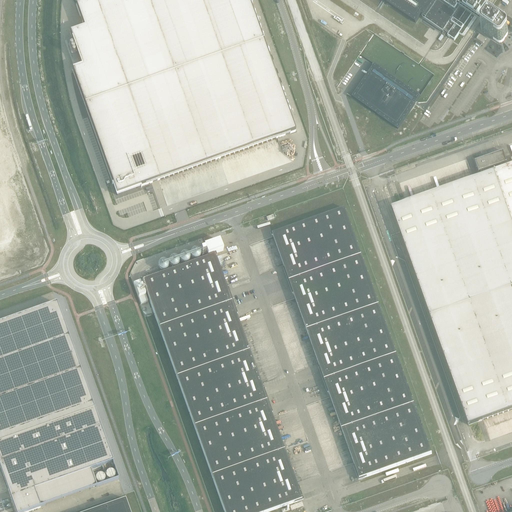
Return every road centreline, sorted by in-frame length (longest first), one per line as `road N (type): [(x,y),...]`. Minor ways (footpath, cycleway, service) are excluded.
road 1 (tertiary): [(19,0),(23,83),(65,213)]
road 2 (tertiary): [(198,511),(113,309)]
road 3 (tertiary): [(100,314),(155,511)]
road 4 (tertiary): [(73,194),(37,86),(33,0)]
road 5 (unclassified): [(329,178),(511,113)]
road 6 (unclassified): [(167,236),(320,182)]
road 7 (unclassified): [(279,0),(313,137)]
